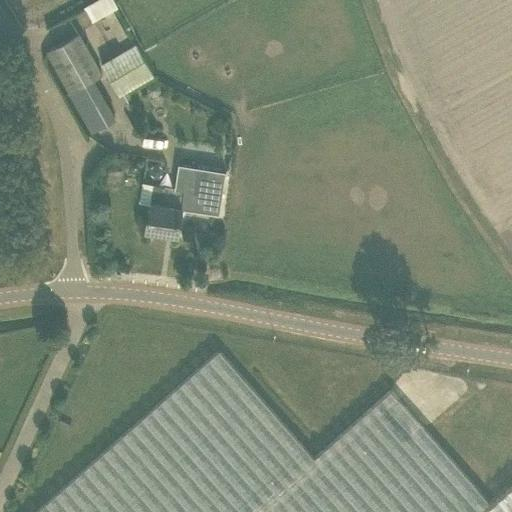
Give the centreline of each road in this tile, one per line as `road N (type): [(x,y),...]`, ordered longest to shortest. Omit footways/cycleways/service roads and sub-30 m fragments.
road 1 (tertiary): [(511,359),(71,292)]
road 2 (track): [(511,266),(401,88),(373,0)]
